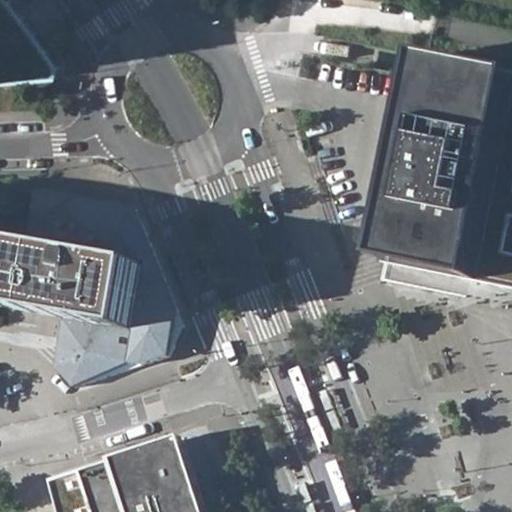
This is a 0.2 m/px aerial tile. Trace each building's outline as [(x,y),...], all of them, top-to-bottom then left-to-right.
[(0,0),(0,83),(60,78),(64,65),(13,0),(0,0)] [(511,72),(428,56),(426,68),(423,77),(419,101),(405,174),(399,202),(387,264),(511,287),(511,72)] [(61,315),(53,363),(71,386),(165,355),(180,324),(131,207),(35,189),(25,242),(141,263),(128,327),(61,315)] [(0,304),(61,315),(128,327),(141,263),(25,242),(0,237),(0,304)] [(203,511),(178,437),(76,471),(89,511),(203,511)]
